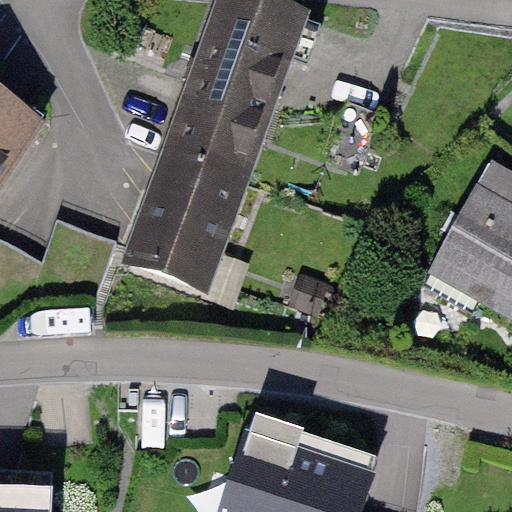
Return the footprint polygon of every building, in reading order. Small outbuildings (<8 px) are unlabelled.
[(262,149),(310,11),(279,0),(219,0),(178,119),(262,149)] [(0,175),(38,112),(0,89),(0,175)] [(214,287),(262,149),(178,119),(129,257),(214,287)] [(511,201),(478,182),(426,274),(511,321),(511,201)] [(364,511),(373,487),(249,446),(227,511),(364,511)]
